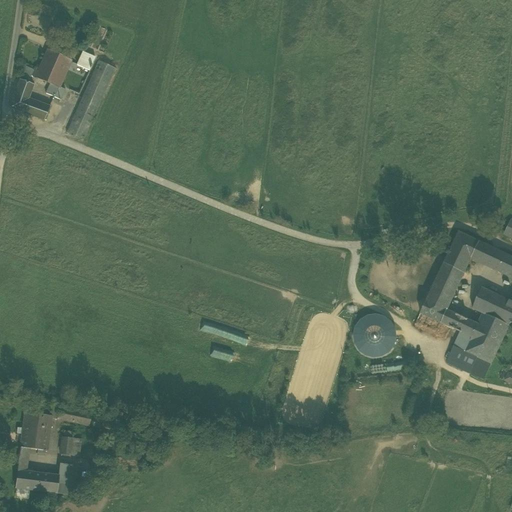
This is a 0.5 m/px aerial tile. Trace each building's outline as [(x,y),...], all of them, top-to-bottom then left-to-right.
[(50,84),(59,88),(59,87),(71,61),(48,51),(38,73),(35,71),(33,76),(50,84)] [(83,52),(79,61),(91,66),(95,58),(83,52)] [(65,133),(84,141),(116,69),(98,61),(65,133)] [(92,67),(91,66),(79,61),(77,66),(89,71),(90,69),(91,69),(92,67)] [(20,80),(27,83),(30,75),(33,76),(35,71),(25,67),(20,80)] [(9,108),(44,121),(49,107),(28,99),(34,85),(27,83),(20,80),(9,108)] [(46,94),(61,100),(65,90),(59,87),(59,88),(50,84),(46,94)] [(65,105),(76,110),(81,97),(70,93),(65,105)] [(471,259),(482,264),(490,247),(459,232),(420,314),(452,329),(458,316),(447,310),(471,259)] [(482,264),(491,268),(499,251),(490,247),(482,264)] [(511,257),(499,251),(491,268),(511,278),(511,257)] [(478,325),(466,319),(460,332),(454,347),(491,364),(509,326),(500,321),(509,301),(482,288),(473,309),(483,314),(478,325)] [(511,302),(509,301),(500,321),(509,326),(511,323),(511,302)] [(356,328),(354,335),(356,343),(360,350),(366,355),(374,357),(382,356),(389,352),(394,345),(396,338),(394,329),(390,322),(384,318),(377,316),(368,317),(361,321),(356,328)] [(466,319),(458,316),(452,329),(460,332),(466,319)] [(484,379),(491,364),(454,347),(447,362),(484,379)] [(401,361),(376,366),(377,374),(402,368),(401,361)] [(57,419),(89,425),(91,416),(52,408),(51,416),(52,417),(51,419),(57,420),(57,419)] [(20,448),(30,450),(37,450),(45,451),(47,452),(51,419),(52,417),(51,416),(24,413),(20,448)] [(106,419),(91,416),(89,425),(104,428),(106,419)] [(107,417),(106,419),(104,428),(117,431),(120,419),(107,417)] [(70,456),(72,439),(63,437),(61,455),(70,456)] [(81,440),(72,439),(70,456),(78,457),(81,440)] [(27,472),(30,450),(20,448),(17,471),(27,472)] [(58,476),(50,475),(47,493),(73,496),(77,466),(60,464),(58,476)] [(15,489),(47,493),(50,475),(27,472),(17,471),(15,489)]
